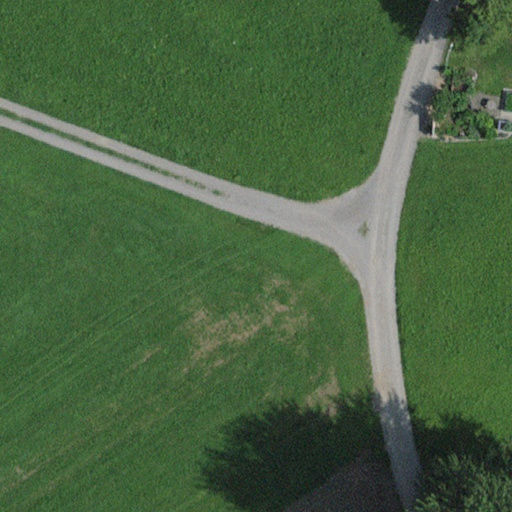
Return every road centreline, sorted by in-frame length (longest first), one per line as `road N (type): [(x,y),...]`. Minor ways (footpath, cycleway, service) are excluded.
road 1 (track): [(460,0),(391,229),(399,390),(434,511)]
road 2 (track): [(0,104),(226,189),(391,229)]
